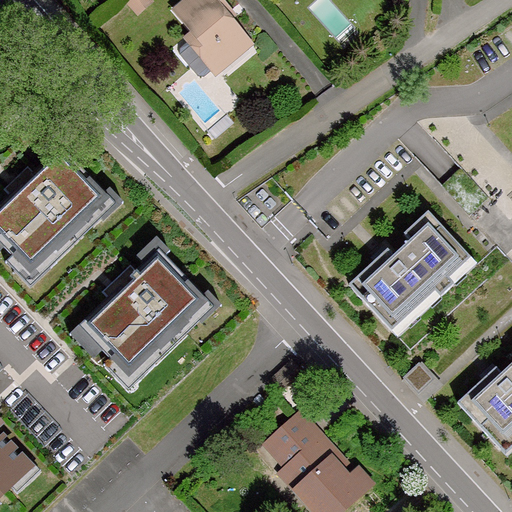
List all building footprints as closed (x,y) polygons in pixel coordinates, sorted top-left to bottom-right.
[(216,71),(248,43),(215,5),(219,1),(217,0),(190,0),(178,10),(197,32),(189,40),(216,71)] [(119,201),(65,145),(0,207),(0,246),(36,282),(119,201)] [(449,182),(474,212),(492,197),(467,167),(449,182)] [(387,248),(349,284),(392,330),(393,329),(435,290),(440,295),(454,282),(449,276),(471,257),(428,211),(403,233),(410,240),(394,255),(387,248)] [(213,306),(160,251),(79,329),(132,384),(213,306)] [(476,263),(471,257),(449,276),(454,282),(476,263)] [(440,295),(435,290),(393,329),(398,335),(440,295)] [(494,367),(455,402),(498,448),(511,435),(511,350),(510,352),(511,353),(511,362),(500,373),(494,367)] [(280,392),(301,372),(292,361),(271,381),(280,392)] [(434,380),(418,364),(402,379),(417,396),(434,380)] [(340,459),(303,418),(276,443),(296,466),(293,469),(286,475),(319,511),(347,511),(374,489),(361,474),(352,483),(343,473),(335,464),(340,459)] [(0,496),(33,465),(0,431),(0,496)] [(511,435),(498,448),(505,455),(511,448),(511,435)] [(296,466),(276,443),(272,446),(293,469),(296,466)] [(342,457),(340,459),(335,464),(343,473),(350,466),(342,457)]
